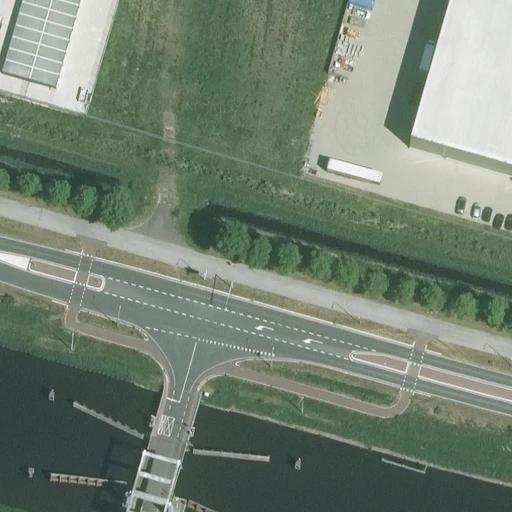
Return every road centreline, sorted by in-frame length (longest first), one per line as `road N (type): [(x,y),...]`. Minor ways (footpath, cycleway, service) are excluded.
road 1 (secondary): [(197,329),(511,411)]
road 2 (secondary): [(511,385),(205,297)]
road 3 (secondary): [(205,297),(0,250)]
road 4 (secondary): [(0,267),(197,329)]
road 5 (unclassified): [(147,511),(197,329)]
